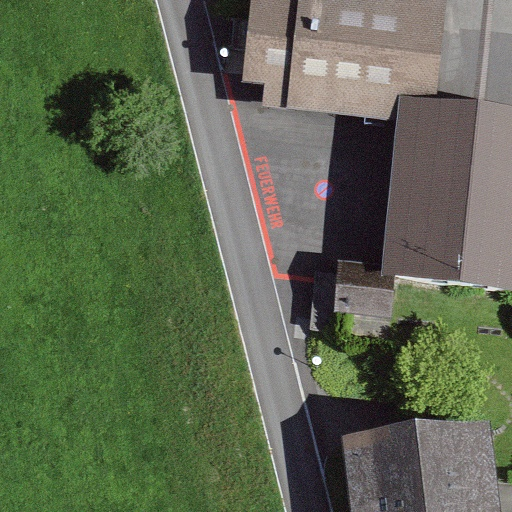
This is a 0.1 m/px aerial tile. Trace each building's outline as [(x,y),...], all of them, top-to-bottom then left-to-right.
[(405,114),(419,116),(430,13),(307,0),(252,0),(244,86),(266,88),(264,111),(404,125),(405,114)] [(501,293),(511,294),(511,125),(419,116),(405,114),(404,125),(388,279),(388,282),(501,293)] [(380,317),(382,299),(383,281),(388,282),(388,279),(335,273),(334,280),(333,293),(331,312),(348,314),(380,317)] [(329,333),(331,312),(333,293),(309,291),(306,314),(305,330),(329,333)] [(484,511),(476,440),(476,438),(470,439),(470,441),(349,456),(349,453),(343,454),(343,457),(349,511),(484,511)]
